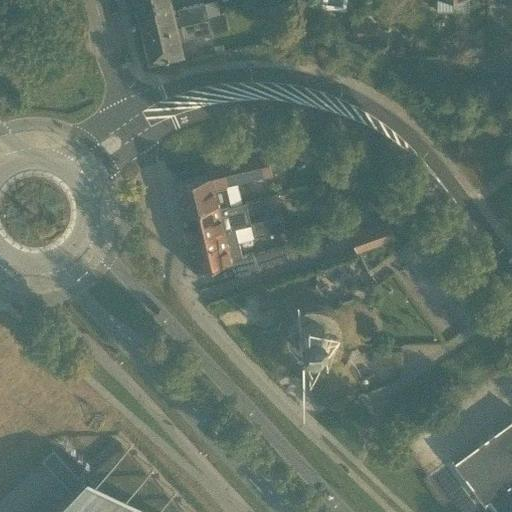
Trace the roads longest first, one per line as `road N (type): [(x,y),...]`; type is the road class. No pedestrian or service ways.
road 1 (residential): [(511,279),(462,209),(382,126),(338,107),(285,94),(226,97),(139,126)]
road 2 (tertiary): [(337,511),(85,231)]
road 3 (tertiary): [(49,267),(279,511)]
road 4 (residential): [(276,401),(189,307),(139,126)]
road 5 (tertiary): [(139,126),(96,0)]
